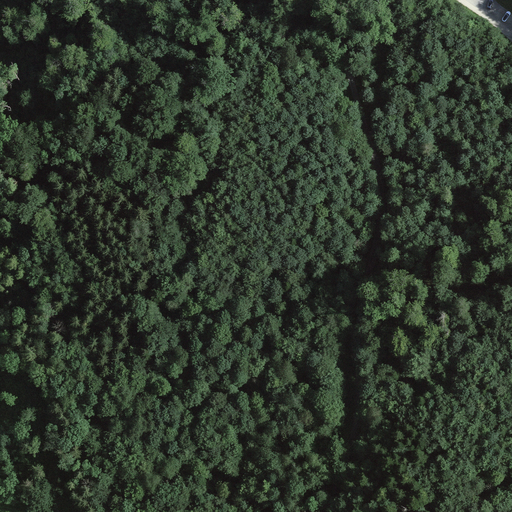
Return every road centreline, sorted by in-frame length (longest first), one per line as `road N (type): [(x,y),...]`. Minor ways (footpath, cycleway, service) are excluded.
road 1 (track): [(332,0),(380,165),(383,212),(358,299),(360,417),(332,511)]
road 2 (track): [(107,511),(104,409),(91,364),(0,228)]
